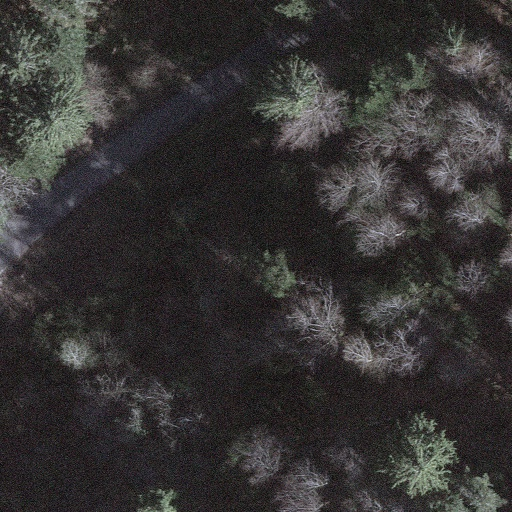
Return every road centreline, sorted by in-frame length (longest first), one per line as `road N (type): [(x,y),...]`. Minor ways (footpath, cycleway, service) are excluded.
road 1 (track): [(0,261),(314,123),(364,118),(511,142)]
road 2 (unclassified): [(0,255),(68,187),(340,0)]
